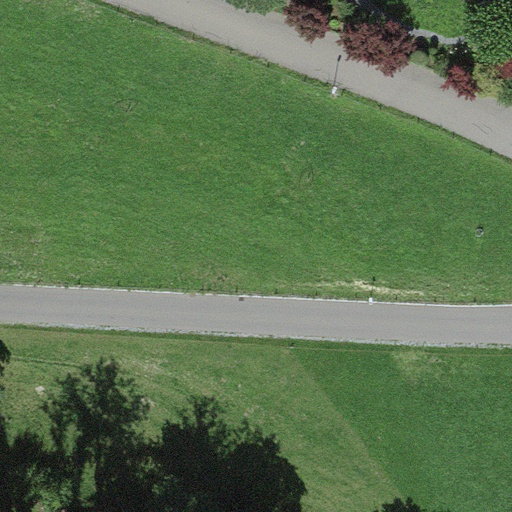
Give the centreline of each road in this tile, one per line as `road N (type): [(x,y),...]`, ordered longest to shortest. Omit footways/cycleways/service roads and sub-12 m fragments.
road 1 (residential): [(0,306),(511,326)]
road 2 (residential): [(511,132),(390,79),(166,0)]
